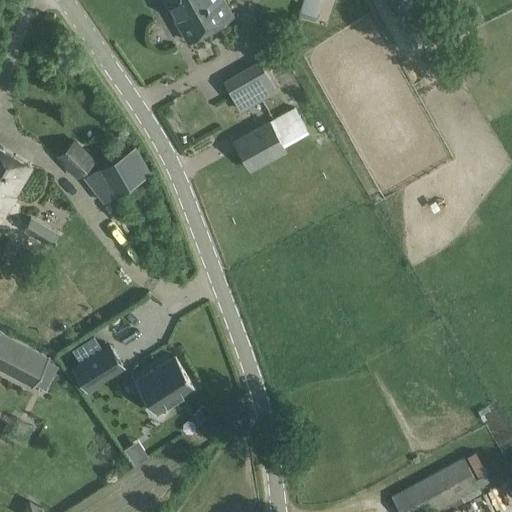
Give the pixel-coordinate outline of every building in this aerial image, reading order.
[(164,0),(171,12),(193,0),(164,0)] [(224,0),(193,0),(171,12),(188,42),(233,16),(224,0)] [(306,0),(282,0),(270,22),(295,36),(313,4),(306,0)] [(313,0),(305,20),(327,28),(337,0),(313,0)] [(423,38),(401,0),(373,0),(402,50),(423,38)] [(260,63),(225,83),(241,111),(276,91),(260,63)] [(270,122),(235,142),(251,170),(286,150),(280,140),(270,122)] [(58,156),(76,175),(92,159),(75,140),(58,156)] [(135,145),(99,168),(115,195),(151,172),(135,145)] [(0,220),(17,191),(30,169),(0,150),(0,220)] [(292,163),(285,152),(253,173),(261,184),(292,163)] [(119,208),(113,200),(105,205),(111,213),(119,208)] [(52,247),(59,235),(31,218),(24,230),(52,247)] [(48,357),(0,331),(0,367),(33,386),(48,357)] [(94,336),(72,349),(81,363),(73,368),(87,390),(123,367),(109,345),(103,349),(94,336)] [(175,356),(135,382),(155,412),(195,387),(175,356)] [(484,493),(463,457),(391,496),(399,511),(434,511),(461,498),(464,504),(484,493)]
